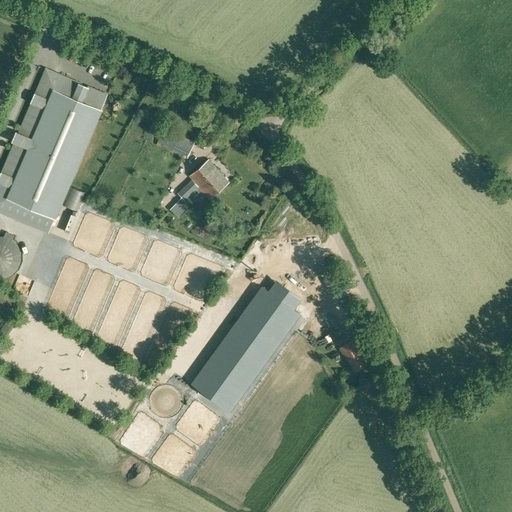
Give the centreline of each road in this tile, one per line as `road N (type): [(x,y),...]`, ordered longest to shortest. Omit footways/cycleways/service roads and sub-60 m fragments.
road 1 (unclassified): [(455,511),(362,284),(301,169),(258,121)]
road 2 (unclassified): [(258,121),(212,86),(0,0)]
road 3 (unclassified): [(258,121),(390,0)]
